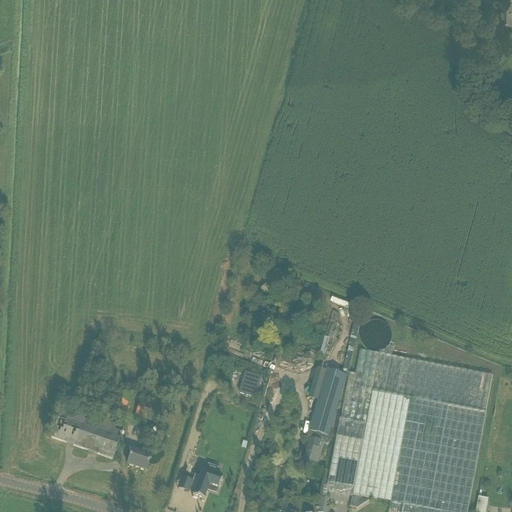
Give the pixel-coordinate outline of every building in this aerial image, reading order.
[(498,26),(511,25),(511,12),(511,0),(498,0),(498,26)] [(339,432),(328,485),(336,487),(337,492),(354,490),(352,499),(351,508),(358,509),(370,502),(371,500),(390,504),(388,511),(468,511),(487,414),(485,413),(492,376),(404,360),(360,351),(356,375),(349,374),(339,432)] [(327,371),(308,437),(303,436),(302,441),(303,444),(298,462),(318,467),(324,444),(329,446),(331,439),(329,438),(347,377),(327,371)] [(245,374),(239,394),(256,399),(262,379),(245,374)] [(173,403),(177,391),(158,385),(154,396),(173,403)] [(125,420),(132,398),(115,393),(109,415),(125,420)] [(171,410),(140,400),(135,417),(165,427),(171,410)] [(112,460),(116,451),(124,427),(63,405),(51,439),(112,460)] [(157,445),(152,443),(145,441),(143,448),(155,452),(157,445)] [(133,450),(130,456),(127,466),(145,472),(151,456),(133,450)] [(217,477),(220,470),(208,466),(206,473),(202,471),(199,478),(194,476),(189,489),(194,491),(192,498),(203,502),(209,487),(218,490),(222,479),(217,477)] [(318,511),(317,511),(321,511),(323,507),(325,498),(320,498),(318,506),(317,506),(316,511),(318,511)] [(478,499),(475,511),(486,511),(488,500),(478,499)] [(285,501),(282,511),(291,511),(294,504),(285,501)]
